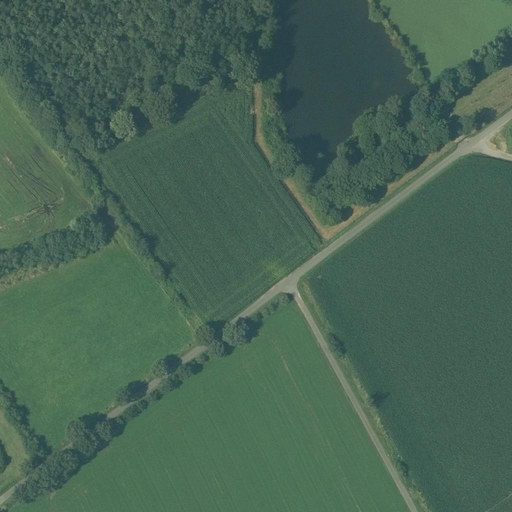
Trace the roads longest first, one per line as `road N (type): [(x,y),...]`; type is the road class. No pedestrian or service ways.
road 1 (unclassified): [(286,283),(0,501)]
road 2 (unclassified): [(286,283),(415,511)]
road 3 (unclassified): [(469,145),(286,283)]
